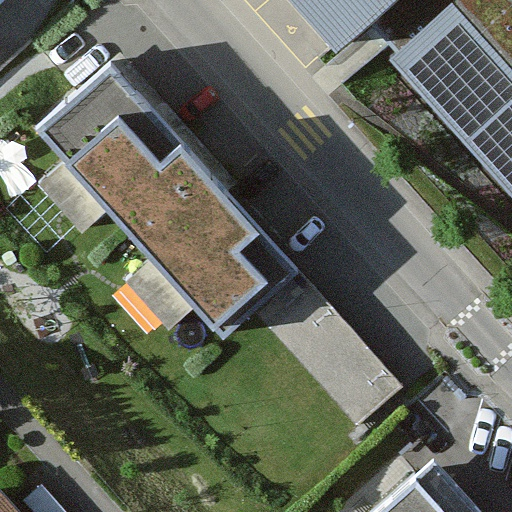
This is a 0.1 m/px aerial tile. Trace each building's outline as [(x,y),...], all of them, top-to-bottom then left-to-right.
[(511,0),(332,0),(511,194),(511,0)] [(291,248),(110,55),(46,115),(227,308),(291,248)] [(169,312),(197,288),(151,233),(123,257),(169,312)] [(460,511),(415,463),(361,511),(460,511)] [(23,511),(16,503),(0,485),(0,511),(23,511)]
